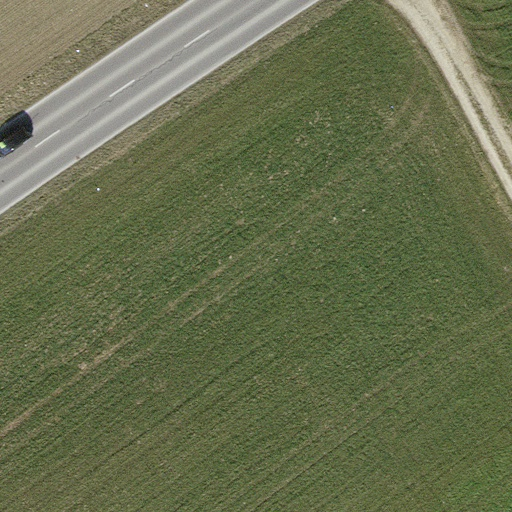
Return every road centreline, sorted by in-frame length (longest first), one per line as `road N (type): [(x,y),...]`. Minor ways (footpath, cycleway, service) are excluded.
road 1 (primary): [(0,173),(256,0)]
road 2 (track): [(412,0),(511,175)]
